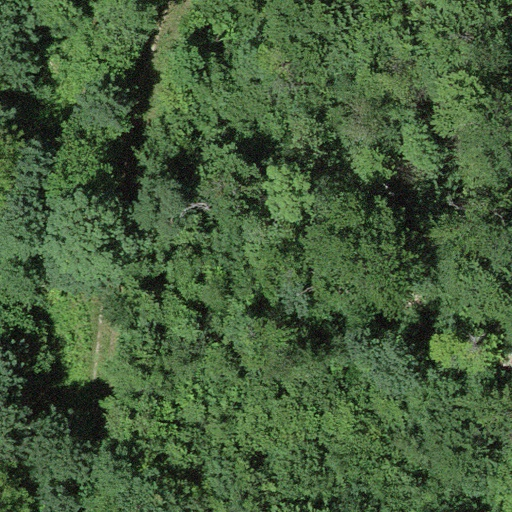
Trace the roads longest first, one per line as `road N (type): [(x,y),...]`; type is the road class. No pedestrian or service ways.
road 1 (track): [(87,511),(94,346),(196,0)]
road 2 (track): [(94,346),(65,172),(90,0)]
